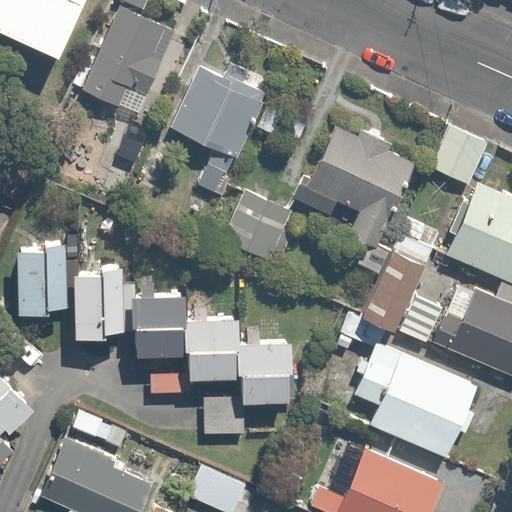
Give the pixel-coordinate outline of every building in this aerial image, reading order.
[(0,0),(0,38),(33,53),(58,0),(0,0)] [(118,0),(108,0),(72,84),(146,116),(184,28),(118,0)] [(258,91),(194,63),(168,122),(232,150),(258,91)] [(261,104),(252,122),(294,142),(302,124),(261,104)] [(486,138),(444,121),(427,165),(469,181),(486,138)] [(321,211),(328,196),(353,207),(346,222),(373,235),(408,159),(329,123),(306,174),(300,172),(289,196),(321,211)] [(229,158),(209,148),(193,181),(213,191),(229,158)] [(511,194),(471,177),(442,248),(511,276),(511,194)] [(233,198),(216,233),(263,256),(279,220),(233,198)] [(438,231),(404,215),(359,310),(422,339),(439,303),(410,289),(438,231)] [(15,241),(16,305),(48,304),(48,302),(73,301),(73,329),(105,328),(106,326),(134,325),(134,346),(186,345),(187,368),(187,369),(189,369),(240,368),(241,392),(241,393),(243,393),(294,391),(290,332),(258,332),(258,326),(246,326),(246,333),(237,333),(237,309),(206,309),(206,302),(193,302),(194,310),(184,310),(184,285),(153,286),(153,279),(141,279),(141,287),(134,287),(134,278),(121,279),(120,257),(100,257),(100,264),(77,265),(77,255),(64,255),(63,233),(43,233),(43,240),(15,241)] [(511,302),(454,277),(427,339),(511,375),(511,302)] [(375,398),(366,418),(443,450),(454,424),(463,427),(472,407),(463,403),(475,379),(378,338),(384,323),(346,307),(337,327),(371,342),(365,356),(359,354),(354,366),(360,368),(351,388),(375,398)] [(0,451),(12,440),(0,427),(0,421),(3,419),(8,423),(32,400),(0,366),(0,451)] [(187,369),(187,368),(149,369),(150,387),(190,386),(189,369),(187,369)] [(241,393),(241,392),(202,392),(203,429),(243,428),(243,393),(241,393)] [(101,415),(78,406),(71,423),(95,432),(95,431),(104,434),(103,436),(119,442),(125,428),(100,418),(101,415)] [(64,432),(38,489),(50,495),(51,496),(56,499),(58,498),(69,503),(65,511),(66,511),(136,511),(152,478),(122,465),(125,459),(64,432)] [(332,509),(330,511),(426,511),(428,509),(427,507),(441,476),(362,442),(340,490),(317,480),(308,498),(332,509)] [(245,479),(200,460),(185,490),(231,511),(236,501),(243,484),(245,479)] [(243,484),(236,501),(249,507),(256,490),(243,484)] [(174,511),(175,511),(154,502),(149,511),(174,511)]
